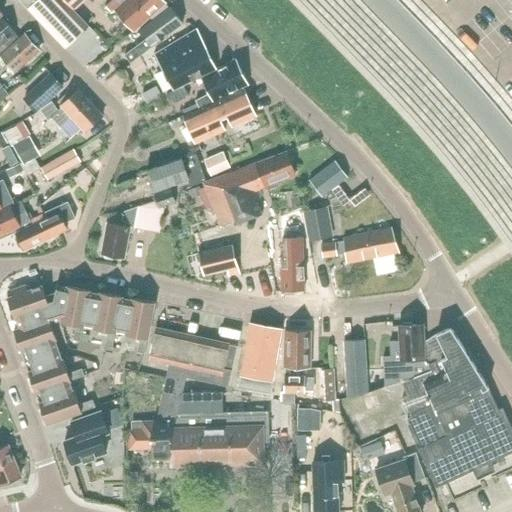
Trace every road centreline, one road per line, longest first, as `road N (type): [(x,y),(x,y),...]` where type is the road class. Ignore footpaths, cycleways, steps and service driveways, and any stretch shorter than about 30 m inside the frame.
road 1 (residential): [(450,286),(399,210),(340,144),(181,0)]
road 2 (residential): [(450,286),(431,300),(270,309),(78,264)]
road 3 (residential): [(78,264),(123,122),(4,0)]
road 4 (unclassified): [(511,150),(379,0)]
road 5 (unclassified): [(51,511),(50,484),(0,351)]
